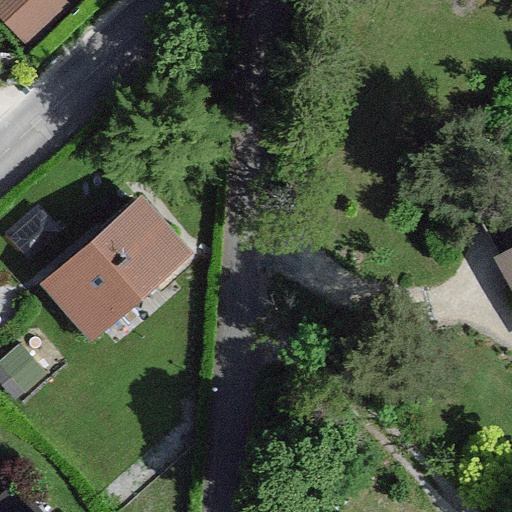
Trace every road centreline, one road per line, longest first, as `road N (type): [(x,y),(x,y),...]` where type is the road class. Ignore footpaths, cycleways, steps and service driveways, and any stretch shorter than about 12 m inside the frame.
road 1 (residential): [(270,0),(222,511)]
road 2 (residential): [(0,160),(170,0)]
